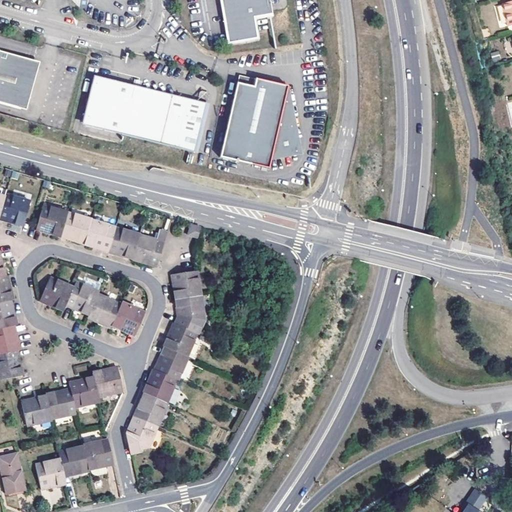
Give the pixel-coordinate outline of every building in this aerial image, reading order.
[(221,0),(229,44),(258,39),(254,17),(270,14),(266,0),(221,0)] [(511,1),(503,3),(508,26),(511,25),(511,1)] [(0,102),(23,109),(35,61),(0,51),(0,102)] [(491,53),(493,61),(500,59),(499,51),(491,53)] [(243,75),(219,156),(267,171),(270,161),(291,159),(290,155),(299,154),(291,99),(289,98),(291,90),(243,75)] [(208,102),(100,78),(89,126),(129,135),(193,150),(197,151),(208,102)] [(6,198),(0,216),(0,220),(12,223),(23,227),(30,203),(6,195),(6,198)] [(44,206),(37,231),(48,234),(60,238),(67,214),(44,206)] [(92,221),(67,214),(60,238),(71,242),(84,246),(92,221)] [(115,229),(92,221),(84,246),(96,249),(108,253),(115,229)] [(202,230),(193,227),(190,236),(199,239),(202,230)] [(139,237),(115,229),(108,253),(118,257),(132,261),(139,237)] [(156,268),(163,244),(139,237),(132,261),(143,264),(156,268)] [(175,290),(177,303),(202,298),(198,274),(173,278),(175,290)] [(5,277),(0,278),(0,303),(11,302),(12,301),(10,288),(7,277),(5,277)] [(51,279),(42,303),(53,308),(64,312),(66,307),(74,289),(51,279)] [(89,317),(98,297),(99,293),(76,284),(74,289),(66,307),(79,312),(89,317)] [(88,320),(99,325),(111,330),(112,327),(121,306),(98,297),(89,317),(88,320)] [(202,298),(177,303),(178,312),(179,317),(175,326),(196,335),(199,336),(206,319),(202,298)] [(13,314),(11,302),(0,303),(0,329),(13,327),(16,326),(13,314)] [(122,304),(121,306),(112,327),(123,332),(134,337),(145,313),(122,304)] [(164,349),(186,358),(196,335),(175,326),(174,326),(170,336),(164,349)] [(16,339),(13,327),(0,329),(0,354),(16,351),(18,351),(16,339)] [(160,359),(154,372),(176,381),(177,382),(187,359),(186,358),(164,349),(160,359)] [(0,354),(0,380),(22,376),(19,365),(16,351),(0,354)] [(117,367),(103,370),(91,373),(92,377),(97,397),(122,392),(117,367)] [(142,395),(143,395),(166,405),(176,381),(154,372),(153,371),(148,382),(142,395)] [(70,389),(74,406),(98,401),(97,397),(92,377),(81,380),(68,383),(70,389)] [(58,392),(44,395),(45,396),(50,419),(75,414),(74,406),(70,389),(58,392)] [(140,402),(133,418),(157,428),(167,405),(166,405),(143,395),(140,402)] [(33,399),(21,402),(26,426),(50,420),(50,419),(45,396),(33,399)] [(126,433),(131,454),(148,450),(157,428),(133,418),(130,424),(126,433)] [(0,437),(0,449),(3,449),(9,447),(7,436),(0,437)] [(83,447),(88,470),(104,466),(113,464),(107,440),(83,445),(83,447)] [(14,446),(9,447),(3,449),(5,454),(15,452),(14,446)] [(59,460),(64,478),(89,472),(88,470),(83,447),(58,452),(59,460)] [(8,471),(3,472),(7,492),(13,490),(24,488),(15,452),(5,454),(3,449),(0,449),(0,458),(1,464),(6,462),(8,471)] [(64,478),(59,460),(37,465),(42,489),(65,484),(64,478)] [(106,473),(104,466),(88,470),(89,472),(90,477),(106,473)] [(478,511),(487,498),(475,490),(465,504),(468,505),(463,511),(478,511)]
